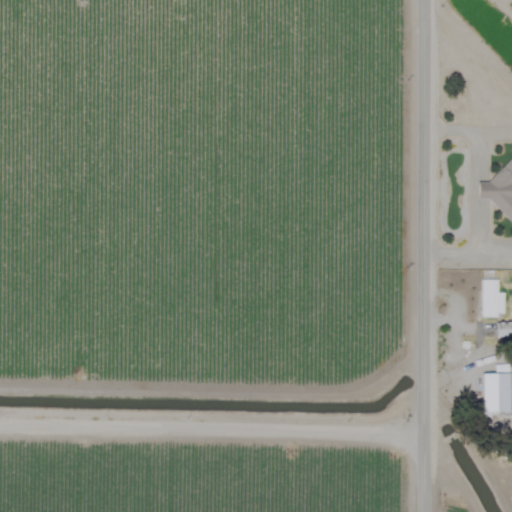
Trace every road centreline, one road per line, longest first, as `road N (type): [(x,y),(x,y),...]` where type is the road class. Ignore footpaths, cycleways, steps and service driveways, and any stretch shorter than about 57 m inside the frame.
road 1 (residential): [(419,511),(418,0)]
road 2 (residential): [(419,440),(0,433)]
